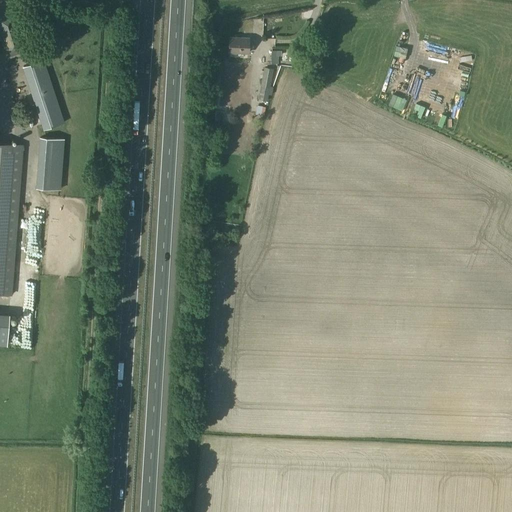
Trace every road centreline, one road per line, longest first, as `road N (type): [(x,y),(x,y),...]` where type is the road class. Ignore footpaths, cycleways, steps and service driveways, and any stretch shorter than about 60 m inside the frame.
road 1 (motorway): [(147,0),(116,511)]
road 2 (motorway): [(147,511),(177,0)]
